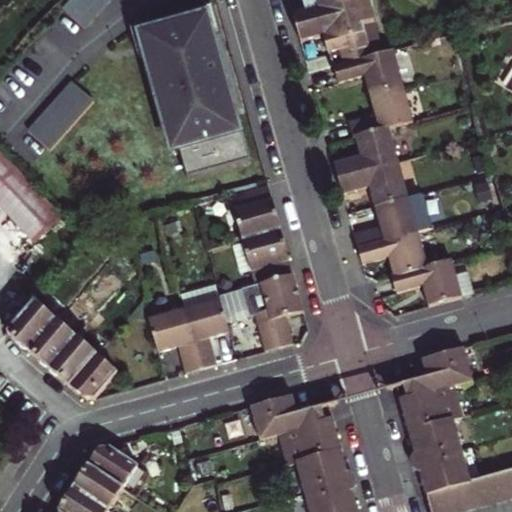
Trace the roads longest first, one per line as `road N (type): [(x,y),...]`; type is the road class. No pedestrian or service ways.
road 1 (residential): [(350,354),(83,426),(57,446),(20,506)]
road 2 (residential): [(252,0),(350,354)]
road 3 (residential): [(511,310),(350,354)]
road 4 (residential): [(350,354),(393,511)]
